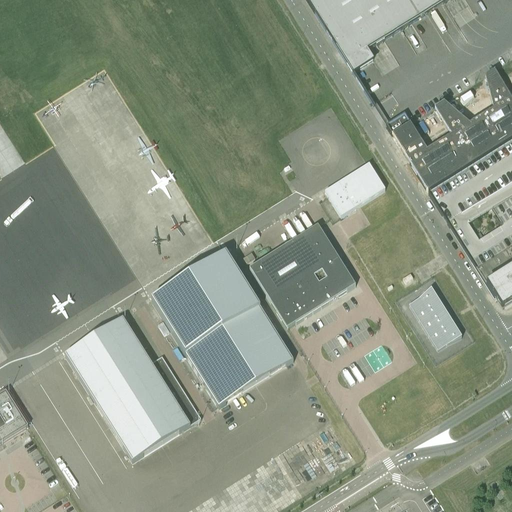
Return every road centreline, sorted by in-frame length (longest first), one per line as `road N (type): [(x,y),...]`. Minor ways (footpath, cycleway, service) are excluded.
road 1 (unclassified): [(291,0),(500,334)]
road 2 (unknown): [(511,35),(364,116)]
road 3 (secondary): [(511,385),(402,454)]
road 4 (secondary): [(402,454),(450,449),(511,411)]
